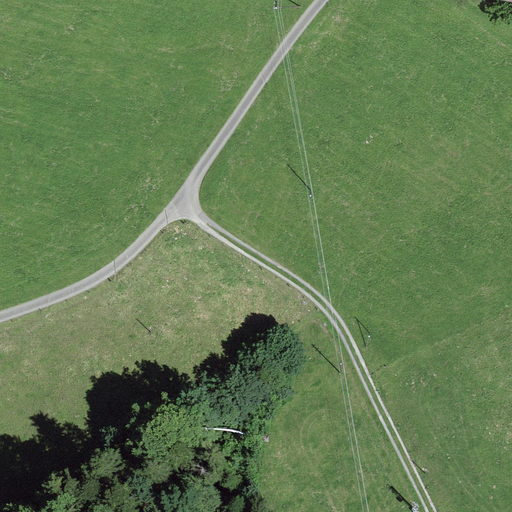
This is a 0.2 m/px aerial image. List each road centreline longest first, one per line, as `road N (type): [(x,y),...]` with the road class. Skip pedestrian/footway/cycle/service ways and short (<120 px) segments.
road 1 (track): [(430,511),(332,313),(306,287),(176,204)]
road 2 (track): [(176,204),(322,0)]
road 3 (track): [(0,318),(107,272),(176,204)]
